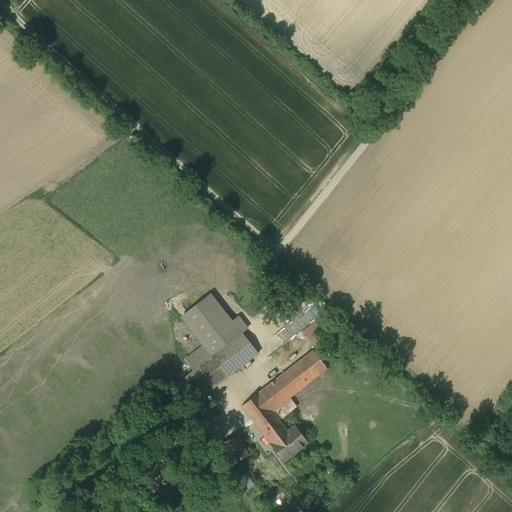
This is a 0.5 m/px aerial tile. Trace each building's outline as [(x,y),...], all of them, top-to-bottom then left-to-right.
[(239,316),(232,322),(210,295),(182,317),(206,347),(187,361),(195,371),(186,377),(202,397),(258,353),(242,332),(247,328),(239,316)] [(326,314),(303,332),(316,348),(338,330),(326,314)] [(327,369),(312,351),(242,406),(285,462),(310,442),(295,424),(288,430),(279,420),(273,411),(290,397),(327,369)] [(202,397),(186,377),(175,386),(203,423),(215,413),(210,407),(202,397)] [(290,397),(273,411),(279,420),(290,412),(297,406),(290,397)] [(210,407),(215,413),(220,410),(215,404),(210,407)] [(183,440),(171,433),(169,435),(138,488),(150,495),(183,440)] [(238,435),(224,442),(235,463),(237,461),(249,455),(238,435)] [(237,461),(235,463),(226,469),(228,472),(242,493),(253,485),(237,461)]
